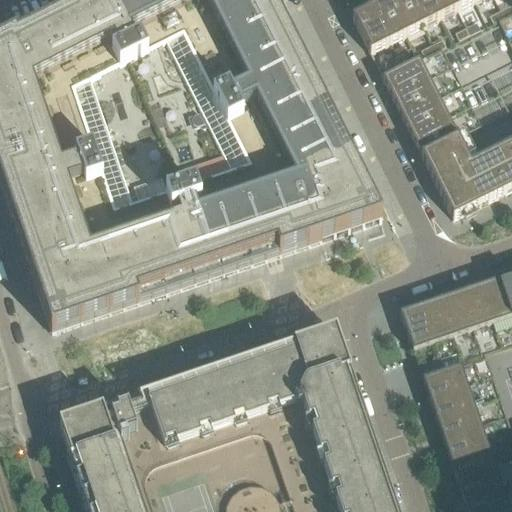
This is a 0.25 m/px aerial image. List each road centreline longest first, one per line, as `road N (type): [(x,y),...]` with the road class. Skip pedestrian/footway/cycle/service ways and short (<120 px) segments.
road 1 (residential): [(27,417),(350,318)]
road 2 (residential): [(440,272),(306,0)]
road 3 (residential): [(350,318),(415,511)]
